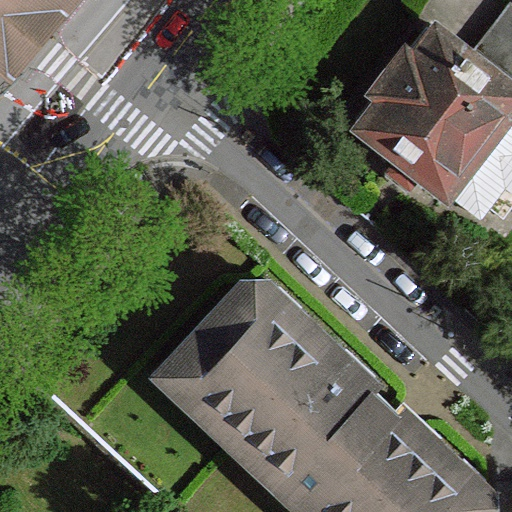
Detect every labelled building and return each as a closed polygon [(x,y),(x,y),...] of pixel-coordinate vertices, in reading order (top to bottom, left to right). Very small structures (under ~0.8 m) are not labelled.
[(0,0),(0,51),(42,0),(0,0)] [(423,175),(474,215),(483,221),(490,211),(504,222),(511,211),(511,9),(495,31),(473,59),(440,32),(416,61),(407,54),(375,93),(385,101),(363,128),(403,160),(423,175)] [(403,160),(393,172),(412,188),(423,175),(403,160)] [(312,511),(167,377),(205,335),(153,288),(50,398),(171,511),(312,511)] [(167,377),(312,511),(487,511),(487,495),(265,289),(249,289),(205,335),(167,377)]
